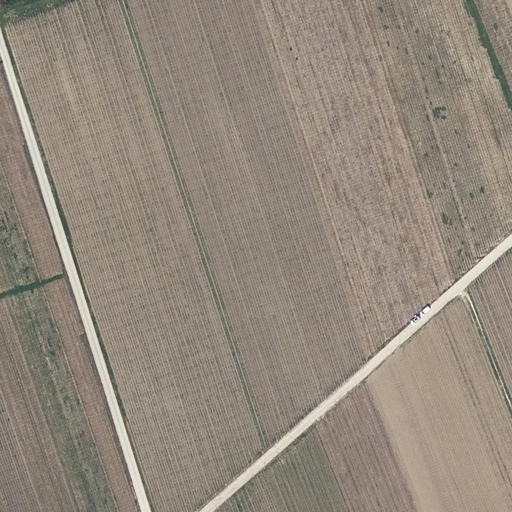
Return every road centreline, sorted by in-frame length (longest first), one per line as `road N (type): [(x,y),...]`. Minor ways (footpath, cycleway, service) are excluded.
road 1 (unclassified): [(147,511),(0,53)]
road 2 (unclassified): [(199,511),(511,238)]
road 3 (track): [(511,414),(460,283)]
